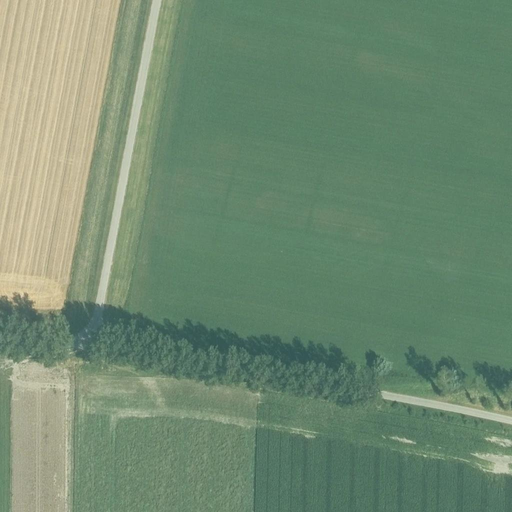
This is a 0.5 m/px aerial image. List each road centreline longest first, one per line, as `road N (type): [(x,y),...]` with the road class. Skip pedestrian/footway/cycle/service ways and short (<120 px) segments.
road 1 (unclassified): [(511,424),(91,344)]
road 2 (unclassified): [(91,344),(157,0)]
